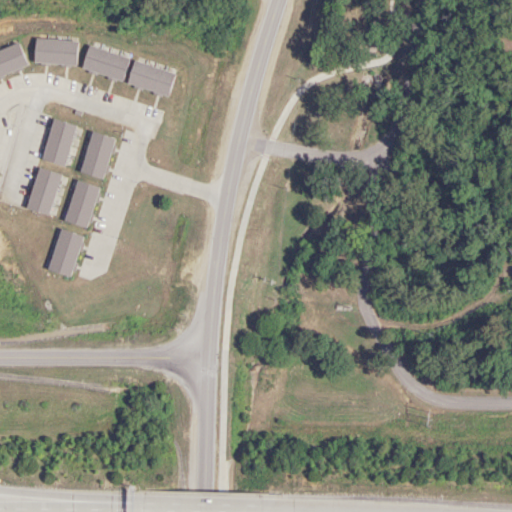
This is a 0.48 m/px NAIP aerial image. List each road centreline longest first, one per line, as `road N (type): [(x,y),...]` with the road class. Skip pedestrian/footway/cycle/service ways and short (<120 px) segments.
road 1 (residential): [(511,408),(436,405),(410,395),(367,337),(357,275),(376,133)]
road 2 (tertiary): [(278,0),(235,137),(211,359)]
road 3 (tertiary): [(0,356),(211,359)]
road 4 (secondary): [(211,359),(201,511)]
road 5 (residential): [(376,133),(343,154),(235,137)]
road 6 (residential): [(376,133),(414,0)]
